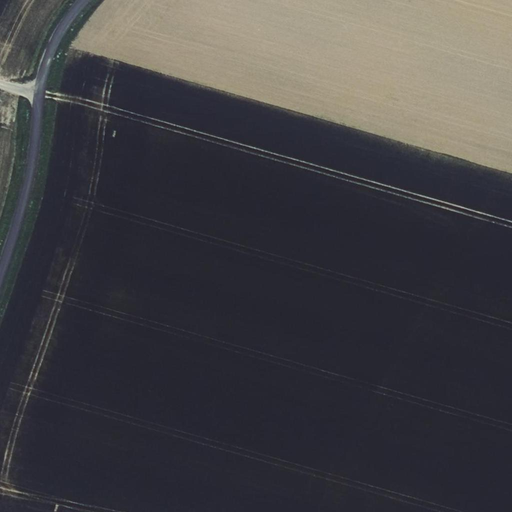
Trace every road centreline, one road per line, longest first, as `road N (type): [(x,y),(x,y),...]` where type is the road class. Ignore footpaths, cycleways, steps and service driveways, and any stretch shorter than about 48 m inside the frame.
road 1 (track): [(465,210),(39,95)]
road 2 (unclassified): [(0,273),(28,182),(39,95)]
